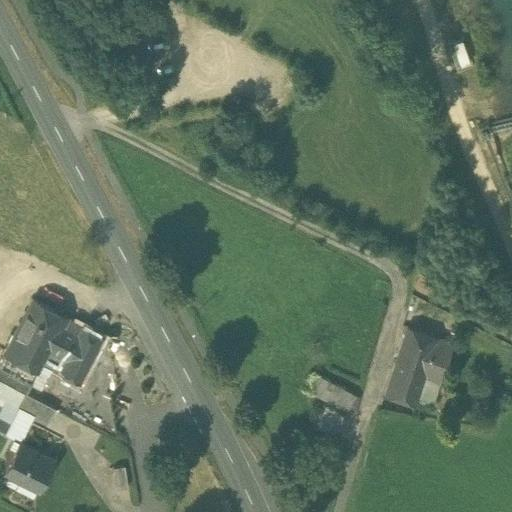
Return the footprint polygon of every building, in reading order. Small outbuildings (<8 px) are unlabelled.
[(99,334),(29,300),(0,360),(0,383),(24,395),(40,362),(78,380),(99,334)] [(435,337),(406,327),(383,399),(412,409),(423,377),(445,386),(459,348),(435,338),(435,337)] [(351,388),(313,373),(304,396),(342,411),(351,388)] [(31,413),(3,403),(0,413),(0,430),(23,438),(31,413)] [(58,459),(17,442),(2,478),(43,496),(58,459)]
